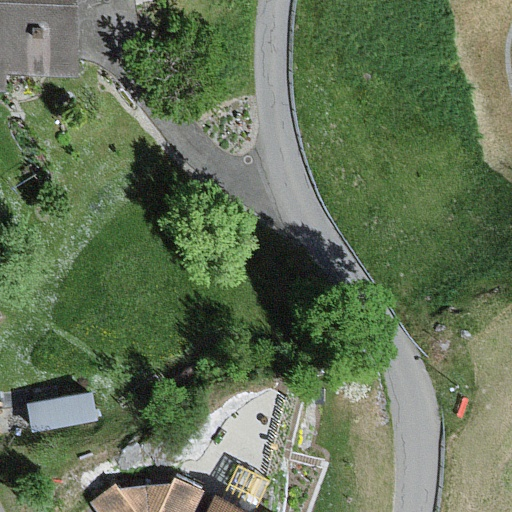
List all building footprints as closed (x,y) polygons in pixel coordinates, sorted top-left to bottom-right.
[(88,0),(0,0),(0,95),(8,96),(8,74),(87,75),(88,0)] [(99,393),(32,404),(37,431),(103,419),(99,393)] [(176,484),(151,487),(154,511),(198,511),(208,491),(179,477),(176,484)] [(120,484),(92,504),(98,511),(154,511),(151,487),(124,490),(120,484)] [(258,511),(221,495),(213,511),(258,511)]
